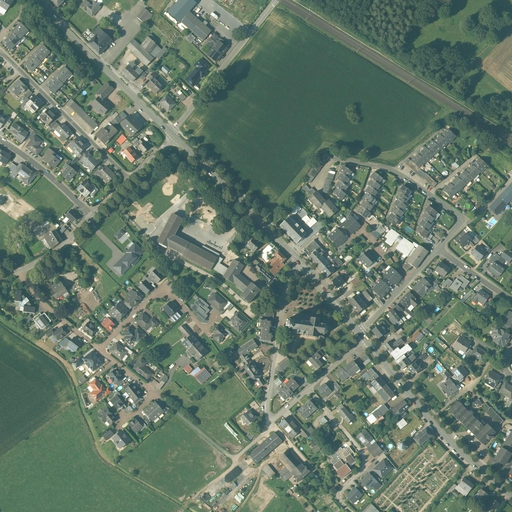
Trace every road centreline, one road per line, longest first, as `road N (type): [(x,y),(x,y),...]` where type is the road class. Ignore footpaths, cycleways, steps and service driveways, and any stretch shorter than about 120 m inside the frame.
road 1 (residential): [(309,389),(271,423),(266,409),(297,260)]
road 2 (primary): [(511,494),(448,438),(363,336)]
road 3 (primary): [(174,136),(41,0)]
road 4 (residential): [(129,180),(0,52)]
road 5 (primary): [(297,260),(174,136)]
road 6 (unclassified): [(275,0),(174,136)]
road 7 (residential): [(351,511),(338,498),(362,467),(362,453),(309,389)]
road 8 (residential): [(98,350),(162,293),(208,334)]
road 9 (residential): [(98,350),(155,394),(118,426)]
road 10 (residential): [(91,217),(0,139)]
